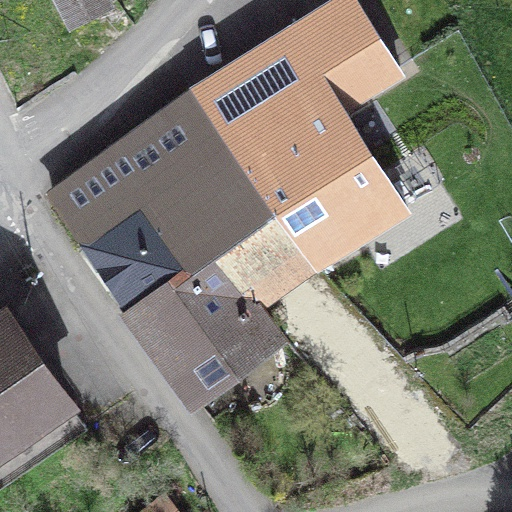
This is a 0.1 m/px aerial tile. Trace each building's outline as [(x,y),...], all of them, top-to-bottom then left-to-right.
[(101,0),(62,0),(73,22),(105,6),(101,0)] [(399,67),(356,0),(337,0),(194,90),(312,261),(403,204),(338,105),(399,67)] [(252,304),(312,261),(194,90),(52,193),(84,240),(124,212),(129,219),(142,211),(184,270),(212,251),(250,305),(252,304)] [(110,279),(128,307),(184,270),(142,211),(129,219),(124,212),(84,240),(110,279)] [(184,270),(128,307),(192,397),(275,336),(252,304),(250,305),(212,251),(184,270)] [(0,313),(0,484),(85,426),(4,310),(0,313)] [(177,511),(162,494),(140,511),(177,511)]
